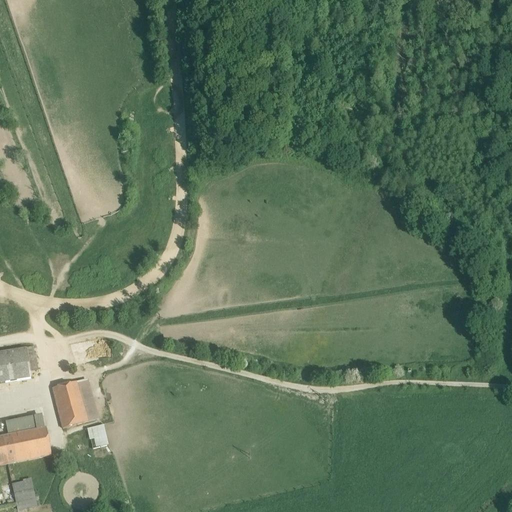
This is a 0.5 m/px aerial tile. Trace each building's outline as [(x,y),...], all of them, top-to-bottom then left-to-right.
[(36,348),(26,349),(31,375),(40,374),(36,348)] [(0,383),(31,379),(31,375),(26,349),(0,353),(0,383)] [(76,383),(88,423),(100,420),(89,379),(76,383)] [(76,383),(53,389),(63,430),(88,423),(76,383)] [(106,427),(88,431),(93,452),(111,448),(106,427)] [(46,429),(3,437),(8,465),(51,457),(46,429)] [(3,437),(0,438),(0,467),(8,465),(3,437)] [(33,481),(13,486),(19,511),(24,511),(40,508),(33,481)]
